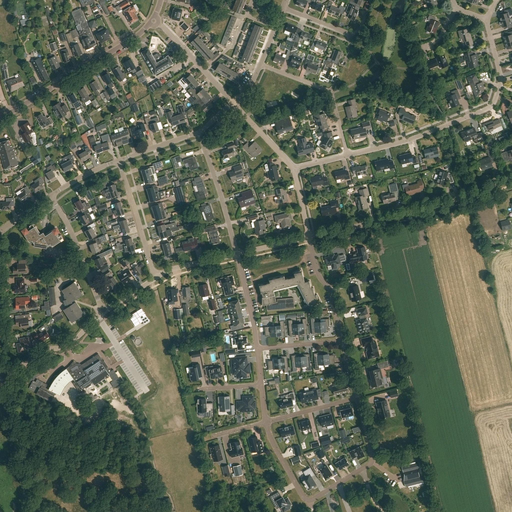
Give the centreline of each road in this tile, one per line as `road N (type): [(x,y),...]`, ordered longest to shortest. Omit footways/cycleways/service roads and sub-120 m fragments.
road 1 (residential): [(347,155),(489,107),(500,75),(486,18)]
road 2 (residential): [(356,397),(371,462),(312,499),(302,495),(266,422)]
road 3 (unclassified): [(308,237),(511,178)]
road 4 (tertiary): [(0,119),(153,21)]
road 5 (residential): [(347,155),(328,90),(260,65)]
road 6 (track): [(1,385),(24,454),(22,511)]
road 7 (residential): [(103,312),(50,196)]
road 8 (residential): [(236,253),(198,133)]
road 9 (residential): [(155,277),(118,160)]
road 10 (unclassified): [(4,377),(80,335),(103,312)]
